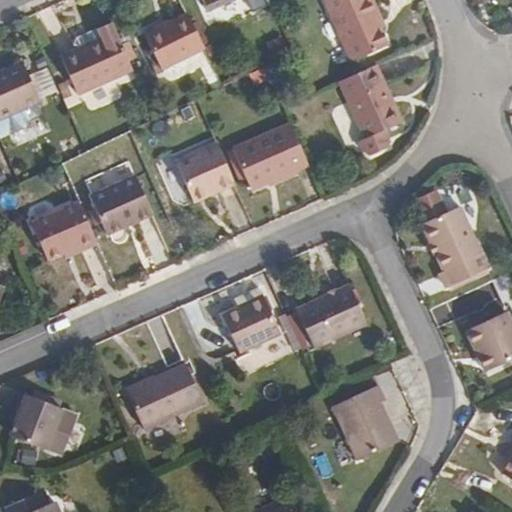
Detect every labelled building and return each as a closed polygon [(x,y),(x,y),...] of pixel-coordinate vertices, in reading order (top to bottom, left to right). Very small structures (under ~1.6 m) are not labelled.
[(234,0),(204,0),(210,11),(234,0)] [(387,46),(380,30),(377,22),(381,21),(374,4),(334,22),(352,63),(387,46)] [(206,49),(191,14),(148,33),(163,68),(206,49)] [(106,38),(65,56),(82,95),(123,76),(106,38)] [(0,77),(0,122),(28,111),(44,104),(26,63),(3,74),(3,76),(0,77)] [(403,122),(377,66),(339,83),(366,140),(360,144),(363,152),(371,158),(390,148),(390,139),(386,131),(403,122)] [(28,111),(0,122),(0,139),(1,143),(35,127),(28,111)] [(232,149),(233,151),(246,180),(250,190),(267,182),(274,180),(275,184),(298,174),(297,170),(309,164),(290,123),(232,149)] [(235,186),(217,145),(176,163),(191,196),(206,190),(209,197),(235,186)] [(246,180),(233,151),(228,154),(240,182),(246,180)] [(109,236),(129,226),(127,221),(152,209),(138,176),(92,196),(109,236)] [(206,190),(191,196),(194,204),(209,197),(206,190)] [(97,246),(78,202),(31,223),(48,262),(63,254),(70,252),(73,257),(97,246)] [(446,289),(449,288),(486,269),(490,268),(462,207),(423,225),(444,272),(440,275),(446,289)] [(127,221),(129,226),(155,216),(152,209),(127,221)] [(70,252),(63,254),(66,260),(73,257),(70,252)] [(486,269),(449,288),(451,293),(489,276),(486,269)] [(350,287),(297,311),(316,350),(368,326),(350,287)] [(242,298),(219,308),(223,317),(246,307),(242,298)] [(246,307),(223,317),(240,353),(281,335),(264,298),(246,307)] [(468,332),(480,357),(486,354),(493,368),(511,359),(511,321),(508,314),(468,332)] [(486,354),(480,357),(487,372),(493,368),(486,354)] [(188,365),(128,393),(145,431),(204,405),(188,365)] [(379,387),(334,407),(359,460),(400,442),(381,404),(386,402),(379,387)] [(22,394),(14,414),(20,417),(18,424),(12,437),(48,451),(63,411),(22,394)] [(20,417),(14,414),(11,420),(18,424),(20,417)] [(511,463),(510,467),(502,480),(511,486),(511,463)] [(5,507),(7,511),(59,511),(55,501),(48,503),(41,491),(5,507)] [(259,511),(298,511),(291,497),(259,511)]
